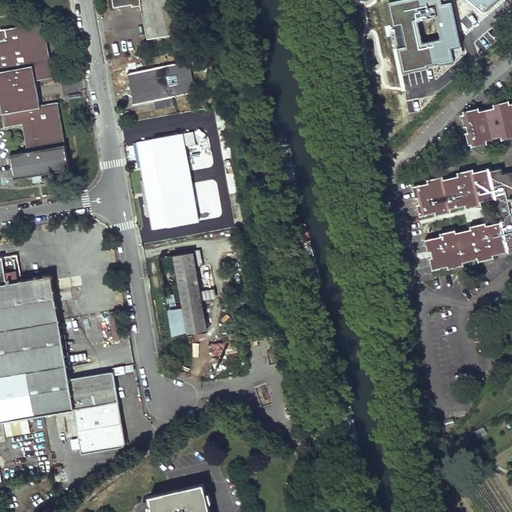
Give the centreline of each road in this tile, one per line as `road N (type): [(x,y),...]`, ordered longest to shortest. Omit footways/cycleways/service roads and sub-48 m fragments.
road 1 (unclassified): [(163,403),(118,194)]
road 2 (unclassified): [(118,194),(85,0)]
road 3 (unclassified): [(0,216),(118,194)]
